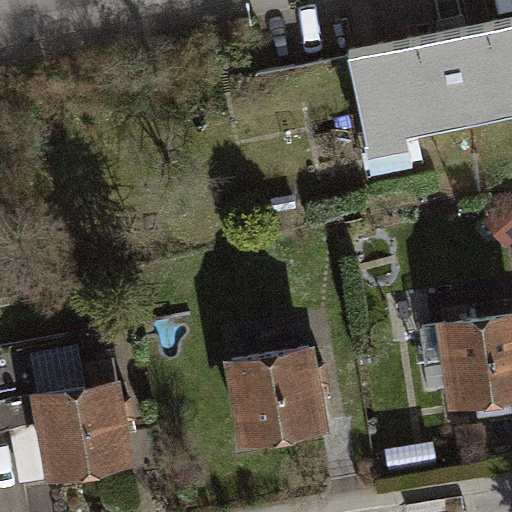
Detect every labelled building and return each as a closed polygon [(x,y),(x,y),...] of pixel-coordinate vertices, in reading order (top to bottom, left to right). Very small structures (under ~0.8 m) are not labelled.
[(511,15),(448,28),(351,48),(369,139),(407,131),(511,109),(511,15)] [(407,131),(369,139),(374,169),(412,160),(407,131)] [(511,310),(445,320),(455,397),(479,394),(480,406),(511,402),(509,390),(511,389),(511,310)] [(97,360),(91,329),(0,345),(0,426),(14,424),(23,475),(58,469),(66,476),(84,473),(89,463),(129,456),(122,418),(134,415),(130,394),(118,397),(111,357),(97,360)] [(310,345),(233,358),(246,435),(251,434),(260,441),(276,438),(283,429),(323,422),(316,383),(329,381),(325,360),(312,362),(310,345)]
